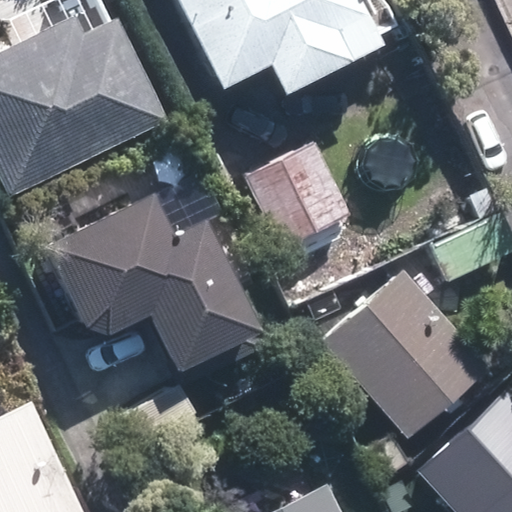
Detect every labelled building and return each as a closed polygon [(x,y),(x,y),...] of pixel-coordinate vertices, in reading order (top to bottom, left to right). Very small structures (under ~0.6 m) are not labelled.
[(157,0),(207,102),(255,79),(270,108),(340,73),(334,63),(376,43),(354,0),(157,0)] [(0,196),(155,120),(105,19),(74,33),(65,15),(0,46),(0,196)] [(333,215),(298,140),(232,172),(267,246),(333,215)] [(151,232),(134,195),(27,245),(64,326),(87,332),(128,312),(153,367),(158,366),(167,385),(251,347),(239,320),(233,323),(185,218),(151,232)] [(505,249),(487,209),(412,246),(432,285),(505,249)] [(308,342),(390,438),(472,367),(390,271),(308,342)] [(511,511),(511,413),(487,386),(395,468),(435,511),(511,511)] [(0,511),(75,511),(24,401),(0,411),(0,511)] [(323,511),(311,485),(255,511),(323,511)]
